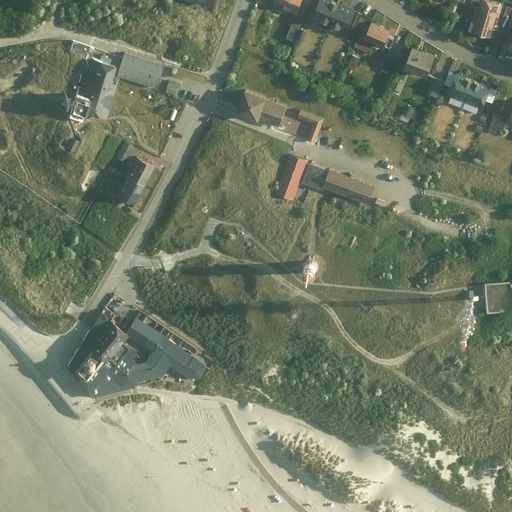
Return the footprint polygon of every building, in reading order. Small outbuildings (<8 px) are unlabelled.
[(272,0),(270,7),(297,16),(302,0),(272,0)] [(357,11),(327,0),(321,0),(314,19),(349,32),(357,11)] [(503,12),(479,4),(468,38),(486,44),(490,32),(496,34),(503,12)] [(508,26),(511,12),(511,5),(508,4),(502,24),(508,26)] [(300,32),(304,20),(296,17),(291,29),(300,32)] [(391,30),(371,23),(365,40),(385,47),(391,30)] [(511,23),(501,59),(511,62),(511,23)] [(73,40),(72,49),(89,51),(90,43),(73,40)] [(436,59),(413,51),(406,70),(430,78),(436,59)] [(165,67),(126,54),(118,79),(157,91),(165,67)] [(116,65),(92,57),(80,93),(68,89),(61,110),(65,111),(63,115),(81,121),(83,113),(107,121),(120,83),(111,80),(116,65)] [(484,83),(464,76),(458,92),(478,99),(484,83)] [(438,78),(432,94),(439,97),(445,80),(438,78)] [(175,92),(177,84),(169,82),(167,90),(175,92)] [(282,130),(291,109),(250,92),(241,112),(282,130)] [(408,104),(403,114),(411,118),(416,108),(408,104)] [(510,117),(490,112),(489,118),(492,119),(489,130),(506,135),(509,121),(510,117)] [(301,113),(298,120),(314,126),(308,142),(315,144),(324,121),(301,113)] [(68,145),(76,147),(80,136),(72,133),(68,145)] [(137,146),(127,141),(118,159),(128,164),(137,146)] [(295,199),(308,162),(292,157),(279,194),(295,199)] [(157,168),(139,159),(130,176),(147,186),(157,168)] [(316,187),(372,207),(378,190),(322,170),(316,187)] [(147,186),(130,176),(120,195),(137,204),(147,186)] [(13,215),(9,210),(4,214),(9,219),(13,215)] [(309,266),(307,265),(304,265),(302,266),(300,268),(299,270),(299,272),(299,275),(300,277),(302,278),(305,279),(307,279),(310,278),(311,277),(313,274),(313,272),(313,269),(311,267),(309,266)] [(511,290),(511,280),(485,282),(488,313),(511,311),(511,290)] [(123,337),(106,322),(90,342),(69,369),(94,396),(101,395),(132,388),(161,382),(196,386),(208,369),(185,355),(187,348),(139,317),(124,334),(147,356),(131,355),(118,343),(123,337)] [(203,360),(200,363),(208,369),(211,366),(203,360)]
